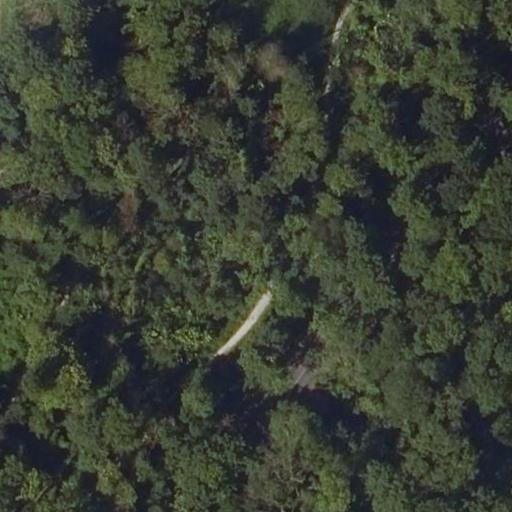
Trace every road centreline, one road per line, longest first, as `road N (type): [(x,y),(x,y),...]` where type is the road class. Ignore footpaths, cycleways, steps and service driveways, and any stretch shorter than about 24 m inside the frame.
road 1 (unknown): [(0,448),(15,427),(20,394),(64,332),(79,240),(92,226),(124,230),(154,214),(201,112),(216,0)]
road 2 (secondary): [(511,94),(340,314),(221,511)]
